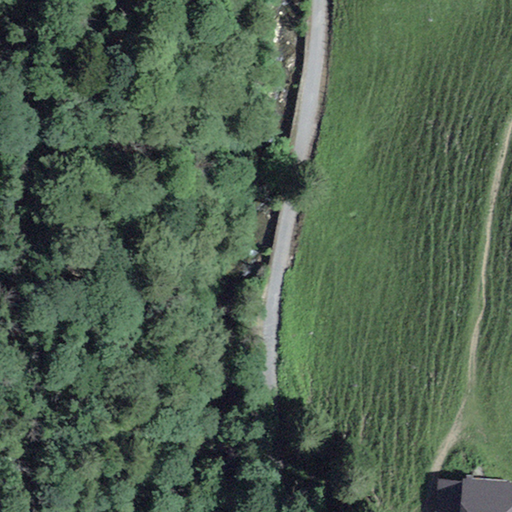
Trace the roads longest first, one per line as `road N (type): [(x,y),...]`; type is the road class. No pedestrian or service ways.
road 1 (unclassified): [(282,511),(270,322),(315,68),(317,0)]
road 2 (track): [(421,511),(426,462),(458,410),(469,370),(492,176),(511,112)]
